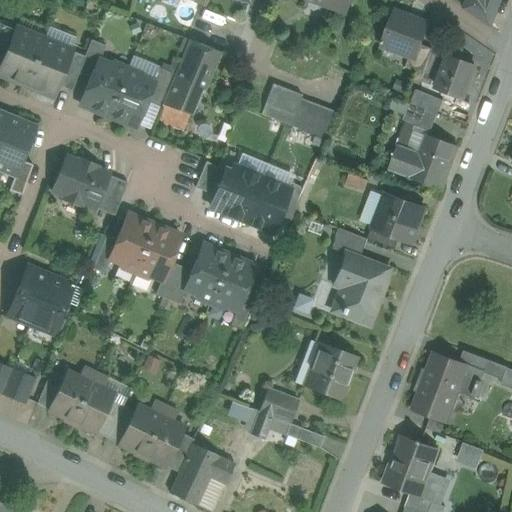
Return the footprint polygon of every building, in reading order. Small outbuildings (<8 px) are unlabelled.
[(352,0),(296,0),(299,1),(299,0),(307,0),(339,11),(348,13),(352,0)] [(469,0),(464,10),(490,27),(499,4),(488,0),(469,0)] [(396,13),(383,47),(411,58),(416,59),(422,45),(429,25),(396,13)] [(16,29),(0,22),(0,61),(2,63),(16,29)] [(24,37),(16,33),(17,29),(16,29),(2,63),(0,67),(0,74),(25,85),(44,40),(29,34),(24,37)] [(71,51),(44,40),(25,85),(53,96),(58,85),(71,51)] [(91,40),(84,57),(77,74),(78,74),(90,79),(98,61),(99,61),(105,46),(91,40)] [(190,41),(174,80),(200,90),(204,92),(221,53),(190,41)] [(422,45),(416,59),(411,58),(407,70),(423,76),(433,49),(422,45)] [(84,57),(71,51),(58,85),(71,91),(78,74),(77,74),(84,57)] [(476,67),(450,57),(437,89),(464,99),(476,67)] [(232,59),(222,85),(234,90),(245,65),(232,59)] [(90,79),(80,105),(107,116),(127,69),(114,64),(110,65),(99,61),(98,61),(90,79)] [(172,74),(158,68),(152,83),(153,83),(146,102),(159,107),(172,74)] [(140,75),(127,69),(107,116),(135,128),(146,102),(153,83),(152,83),(142,79),(140,75)] [(200,90),(174,80),(157,122),(183,131),(200,90)] [(302,96),(273,84),(265,104),(284,111),(280,122),(289,126),(300,98),(300,99),(302,96)] [(444,102),(422,93),(417,90),(411,105),(438,116),(444,102)] [(300,99),(300,98),(289,126),(326,140),(338,113),(300,99)] [(404,103),(391,98),(387,108),(400,113),(404,103)] [(284,111),(265,104),(261,115),(280,122),(284,111)] [(438,116),(411,105),(405,121),(432,132),(438,116)] [(0,138),(9,117),(0,113),(0,138)] [(0,138),(0,169),(15,176),(21,161),(35,128),(9,117),(0,138)] [(458,148),(427,136),(420,154),(411,178),(441,190),(458,148)] [(420,154),(398,146),(389,170),(411,178),(420,154)] [(95,167),(81,161),(82,160),(80,159),(79,162),(66,156),(51,192),(64,197),(63,200),(81,207),(82,204),(91,208),(95,210),(95,209),(109,176),(109,174),(96,169),(98,166),(96,165),(95,167)] [(15,176),(9,191),(22,196),(33,166),(21,161),(15,176)] [(215,196),(225,171),(206,163),(195,188),(215,196)] [(210,207),(246,222),(264,180),(233,168),(232,173),(225,171),(215,196),(210,207)] [(368,182),(349,175),(345,185),(364,192),(368,182)] [(127,183),(109,176),(95,209),(114,216),(127,183)] [(288,189),(264,180),(246,222),(271,233),(277,218),(288,189)] [(288,189),(277,218),(289,222),(304,190),(291,184),(288,189)] [(424,210),(387,195),(374,228),(374,229),(400,239),(411,243),(424,210)] [(117,240),(109,259),(110,259),(120,263),(122,267),(135,272),(154,225),(128,214),(117,240)] [(180,236),(154,225),(135,272),(147,278),(151,276),(161,280),(162,281),(170,262),(180,236)] [(400,239),(374,229),(374,228),(372,227),(367,240),(368,240),(395,250),(400,239)] [(367,240),(339,229),(332,249),(345,254),(346,252),(361,258),(368,240),(367,240)] [(106,236),(92,269),(104,274),(110,259),(109,259),(117,240),(106,236)] [(192,271),(184,290),(185,290),(195,294),(197,298),(203,301),(209,303),(229,256),(203,245),(192,271)] [(361,258),(346,252),(345,254),(348,255),(337,283),(335,283),(334,285),(342,288),(336,306),(343,309),(341,313),(346,315),(348,311),(349,311),(347,316),(370,325),(392,269),(361,258)] [(255,267),(229,256),(209,303),(222,308),(226,307),(236,311),(237,311),(245,293),(255,267)] [(79,265),(72,262),(69,269),(76,272),(79,265)] [(170,262),(162,281),(161,280),(160,283),(155,295),(167,300),(181,267),(170,262)] [(181,267),(167,300),(179,305),(185,290),(184,290),(192,271),(181,267)] [(28,268),(8,316),(13,318),(27,323),(30,325),(50,277),(28,268)] [(72,286),(50,277),(30,325),(52,334),(65,303),(72,286)] [(65,303),(76,307),(83,290),(72,286),(65,303)] [(245,293),(237,311),(236,311),(230,325),(241,330),(256,297),(245,293)] [(297,294),(295,309),(311,312),(314,297),(297,294)] [(13,318),(8,330),(22,336),(27,323),(13,318)] [(267,323),(254,326),(256,335),(269,332),(267,323)] [(292,381),(305,386),(322,344),(308,338),(292,381)] [(358,358),(322,344),(305,386),(341,400),(358,358)] [(462,362),(434,352),(412,409),(447,423),(459,392),(461,386),(475,391),(473,395),(477,397),(486,372),(462,362)] [(490,361),(466,352),(462,362),(486,372),(490,361)] [(508,368),(490,361),(486,372),(504,379),(508,368)] [(11,371),(0,366),(0,392),(2,393),(11,371)] [(90,383),(96,372),(84,366),(78,378),(90,383)] [(33,380),(11,371),(2,393),(24,402),(33,380)] [(63,377),(50,371),(37,404),(48,409),(63,377)] [(78,378),(66,372),(63,377),(48,409),(47,410),(64,418),(65,421),(71,424),(90,383),(78,378)] [(96,372),(90,383),(103,389),(108,378),(96,372)] [(90,383),(71,424),(77,427),(79,426),(96,434),(97,433),(112,400),(115,395),(103,389),(90,383)] [(476,399),(477,397),(473,395),(475,391),(461,386),(459,392),(476,399)] [(268,428),(272,417),(290,424),(299,400),(267,389),(259,412),(251,409),(247,421),(254,424),(250,435),(261,439),(263,440),(268,428)] [(123,406),(112,400),(97,433),(107,438),(123,406)] [(154,400),(148,411),(161,417),(173,423),(179,411),(154,400)] [(134,411),(123,406),(107,438),(118,443),(134,411)] [(148,411),(136,406),(134,411),(118,443),(118,444),(135,452),(136,455),(141,458),(161,417),(148,411)] [(161,417),(141,458),(147,460),(149,459),(166,467),(167,467),(182,434),(185,429),(173,423),(161,417)] [(268,428),(286,435),(290,424),(272,417),(268,428)] [(427,420),(424,428),(442,435),(444,427),(427,420)] [(324,437),(290,424),(286,435),(319,448),(324,437)] [(239,428),(227,456),(235,460),(248,432),(239,428)] [(193,440),(182,434),(167,467),(179,473),(193,440)] [(439,449),(403,436),(385,484),(410,494),(420,498),(421,496),(429,474),(439,449)] [(219,457),(192,444),(179,473),(170,493),(196,506),(209,477),(225,485),(235,464),(219,457)] [(463,446),(458,457),(480,465),(484,454),(463,446)] [(429,474),(421,496),(434,501),(429,511),(444,511),(445,509),(441,508),(451,482),(429,474)] [(209,477),(196,506),(206,510),(210,511),(212,511),(225,485),(209,477)] [(420,498),(410,494),(405,507),(406,508),(417,511),(429,511),(434,501),(421,496),(420,498)] [(0,511),(18,511),(0,502),(0,511)]
